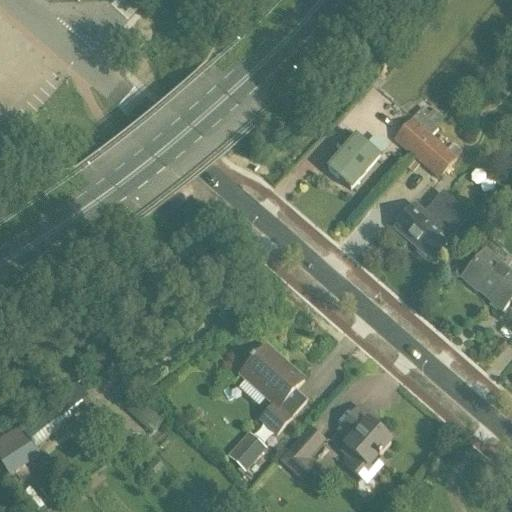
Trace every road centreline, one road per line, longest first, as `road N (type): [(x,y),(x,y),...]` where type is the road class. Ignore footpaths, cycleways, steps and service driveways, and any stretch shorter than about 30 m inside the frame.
road 1 (tertiary): [(511,440),(73,57)]
road 2 (primary): [(0,266),(107,194),(238,86),(323,0)]
